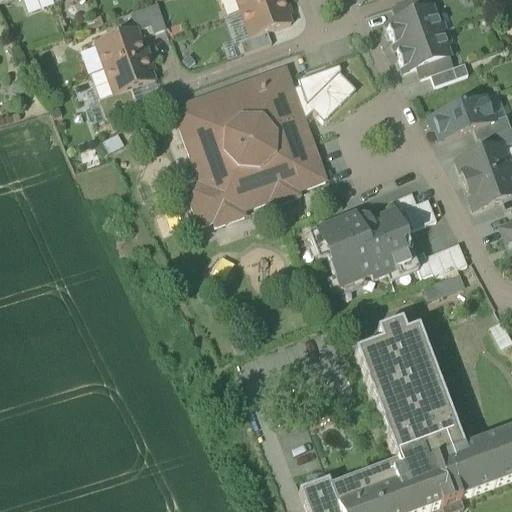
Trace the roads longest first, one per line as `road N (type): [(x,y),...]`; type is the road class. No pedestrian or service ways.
road 1 (residential): [(511,300),(494,290),(392,95)]
road 2 (residential): [(319,0),(331,14),(306,42),(178,88)]
road 3 (unknown): [(262,511),(228,377)]
